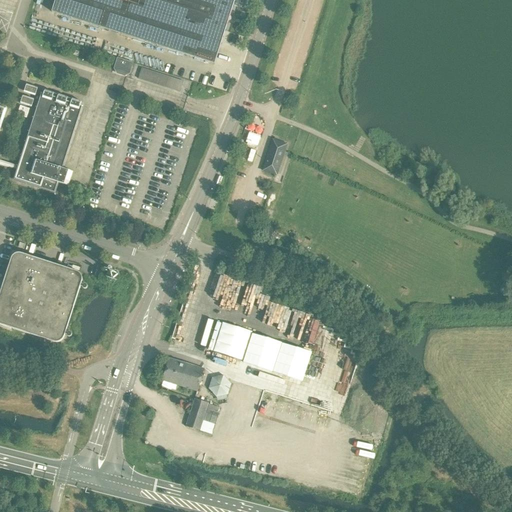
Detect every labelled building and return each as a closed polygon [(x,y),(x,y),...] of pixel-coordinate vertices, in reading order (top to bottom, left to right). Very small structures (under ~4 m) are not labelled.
[(55,0),(52,12),(214,64),(235,0),(55,0)] [(133,63),(117,58),(114,69),(116,74),(124,77),(130,74),(133,63)] [(181,91),(184,80),(142,67),(139,78),(181,91)] [(25,90),(36,94),(38,88),(26,84),(25,90)] [(63,169),(81,112),(83,107),(80,106),(81,102),(45,90),(43,94),(41,93),(34,112),(17,166),(0,160),(0,128),(5,112),(6,109),(0,107),(0,164),(16,170),(13,180),(55,194),(59,183),(68,186),(85,191),(109,117),(98,113),(78,176),(72,175),(73,172),(63,169)] [(20,104),(31,107),(33,102),(22,98),(20,104)] [(250,133),(247,142),(259,146),(262,137),(250,133)] [(276,174),(283,151),(286,145),(274,141),(264,170),(276,174)] [(2,286),(1,291),(0,293),(0,324),(53,342),(55,342),(56,343),(57,342),(58,342),(59,342),(60,341),(61,341),(62,340),(63,339),(63,338),(64,337),(65,335),(67,335),(67,336),(68,337),(70,337),(71,336),(72,335),(72,334),(71,333),(70,332),(69,332),(67,333),(66,332),(80,287),(82,287),(83,288),(84,289),(85,289),(86,289),(87,287),(87,286),(87,285),(85,284),(84,284),(83,285),(81,284),(82,281),(82,280),(82,279),(82,277),(82,276),(81,275),(81,274),(80,274),(79,273),(78,272),(77,272),(21,254),(20,253),(19,253),(18,253),(17,254),(16,254),(14,255),(13,256),(12,257),(11,258),(11,259),(4,282),(2,286)] [(214,344),(209,359),(227,364),(231,349),(214,344)] [(292,347),(278,344),(271,371),(277,372),(276,380),(290,383),(296,355),(290,354),(292,347)] [(169,358),(162,380),(164,381),(162,386),(169,388),(170,383),(197,391),(204,369),(169,358)] [(228,395),(231,384),(223,375),(212,377),(208,389),(216,398),(228,395)] [(195,399),(186,427),(200,431),(208,403),(195,399)] [(228,437),(240,441),(242,433),(231,429),(228,437)]
